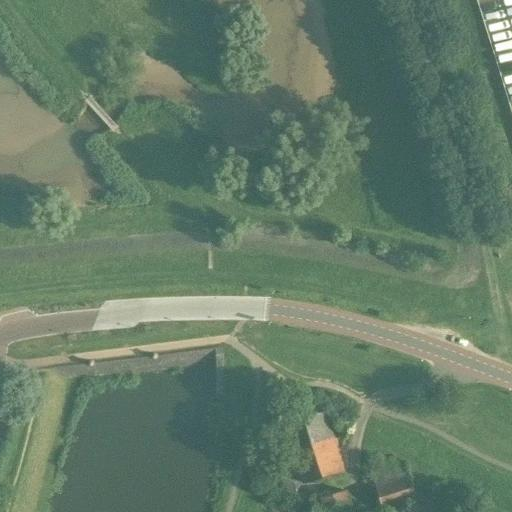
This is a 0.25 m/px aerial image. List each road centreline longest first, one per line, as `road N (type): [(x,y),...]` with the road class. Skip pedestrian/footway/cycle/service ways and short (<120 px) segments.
road 1 (track): [(413,0),(488,262),(511,379)]
road 2 (tertiary): [(511,379),(375,331),(244,310)]
road 3 (tertiary): [(0,331),(244,310)]
